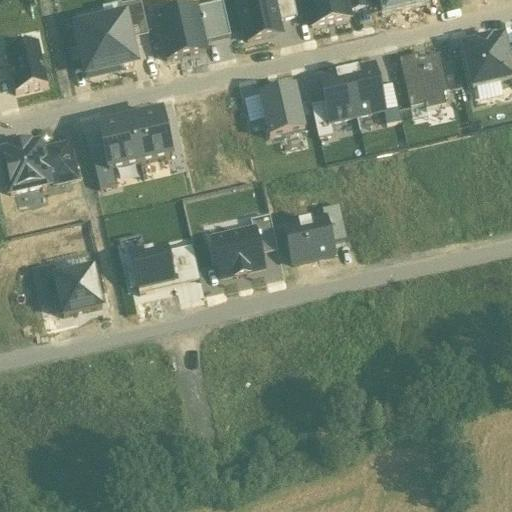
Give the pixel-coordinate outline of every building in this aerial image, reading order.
[(280,44),(270,0),(236,0),(248,51),(280,44)] [(348,29),(342,0),(303,0),(310,36),(348,29)] [(207,61),(196,14),(160,23),(170,69),(207,61)] [(128,26),(78,37),(89,90),(140,79),(128,26)] [(511,64),(509,48),(466,57),(476,103),(511,95),(511,64)] [(47,96),(37,49),(7,55),(17,103),(47,96)] [(377,73),(319,85),(329,132),(386,120),(377,73)] [(304,141),(295,97),(262,103),(271,148),(304,141)] [(163,121),(97,135),(107,180),(173,166),(163,121)] [(4,164),(12,203),(49,196),(41,156),(31,158),(30,155),(13,158),(14,162),(4,164)] [(327,222),(284,231),(294,274),(337,264),(327,222)] [(255,237),(211,246),(221,289),(264,279),(255,237)] [(169,259),(132,267),(140,302),(177,294),(169,259)] [(96,279),(54,288),(63,331),(105,321),(96,279)]
